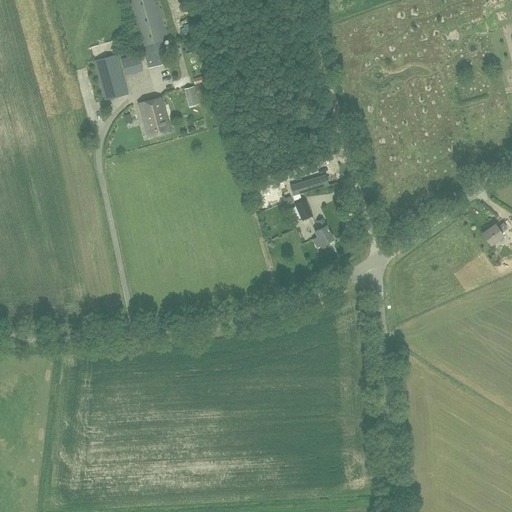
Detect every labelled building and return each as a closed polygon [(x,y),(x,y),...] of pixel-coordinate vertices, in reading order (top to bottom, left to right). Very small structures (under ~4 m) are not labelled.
[(176,81),(171,64),(176,62),(174,55),(169,56),(169,55),(166,56),(162,40),(168,39),(157,0),(127,0),(140,46),(143,45),(147,61),(154,87),(176,81)] [(128,94),(117,54),(94,60),(105,100),(128,94)] [(143,70),(139,54),(121,59),(125,75),(143,70)] [(171,131),(165,109),(162,96),(139,102),(148,137),(171,131)] [(290,188),(293,196),(299,194),(318,188),(316,180),(290,188)] [(284,198),(287,204),(293,202),(291,196),(284,198)] [(302,220),(313,215),(306,199),(295,204),(302,220)] [(319,247),(335,237),(323,217),(317,220),(321,227),(316,231),(319,236),(315,238),(319,247)] [(500,231),(506,227),(503,222),(497,226),(495,223),(482,233),(490,244),(503,235),(500,231)]
